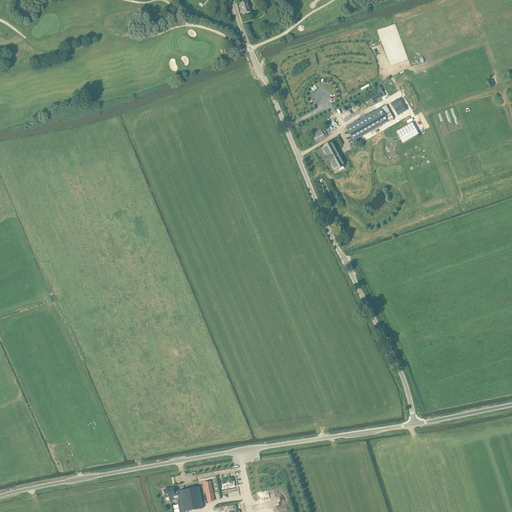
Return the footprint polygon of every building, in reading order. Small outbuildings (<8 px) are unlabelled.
[(247,1),(244,2),(239,3),(242,14),(250,12),(247,1)] [(379,94),(371,99),(374,104),(376,103),(375,101),(381,97),(379,95),(379,94)] [(354,141),(394,119),(386,106),(346,128),(354,141)] [(412,123),(396,132),(403,143),(419,134),(412,123)] [(321,130),(311,135),(316,142),(327,135),(323,129),(321,130)] [(325,148),(323,149),(334,168),(334,170),(336,169),(344,165),(343,162),(332,143),(325,148)] [(321,208),(323,210),(324,213),(328,211),(330,210),(328,205),(321,208)] [(334,224),(329,214),(325,216),(329,226),(334,224)] [(214,501),(211,486),(210,482),(204,483),(207,502),(214,501)] [(164,494),(164,495),(164,498),(169,497),(169,501),(179,499),(181,511),(183,511),(193,510),(202,508),(198,488),(179,492),(179,493),(174,494),(173,489),(163,491),(164,494)]
